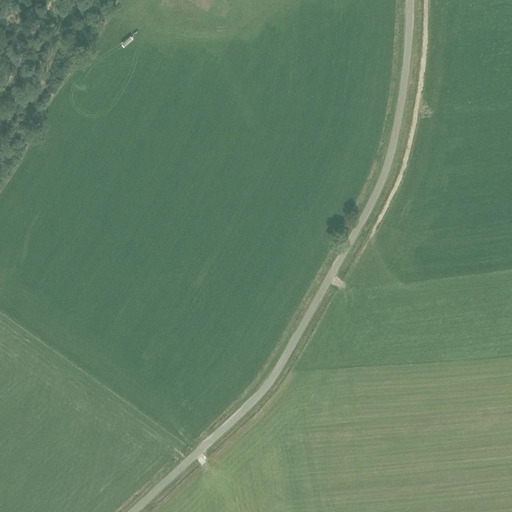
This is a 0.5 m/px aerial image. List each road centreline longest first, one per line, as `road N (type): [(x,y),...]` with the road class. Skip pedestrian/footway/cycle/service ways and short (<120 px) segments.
road 1 (unclassified): [(409,0),(395,134),(370,204),(265,387),(133,511)]
road 2 (track): [(55,0),(0,112)]
